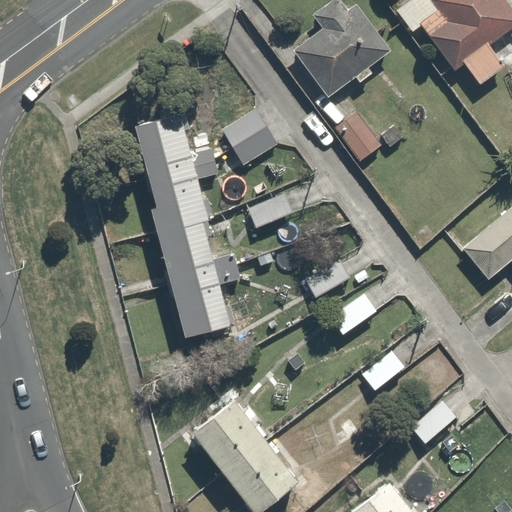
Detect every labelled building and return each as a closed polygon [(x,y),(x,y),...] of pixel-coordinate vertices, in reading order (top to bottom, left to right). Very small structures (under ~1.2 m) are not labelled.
[(338,0),(329,0),(308,16),(317,28),(289,48),(321,92),(385,45),(353,2),(345,8),(338,0)] [(497,65),(479,40),(511,16),(500,0),(435,0),(450,19),(428,34),(448,62),(459,54),(477,80),(497,65)] [(174,103),(130,113),(151,206),(147,207),(175,334),(224,323),(174,103)] [(252,107),(221,124),(240,158),(271,141),(252,107)] [(278,190),(242,206),(251,225),(287,209),(278,190)] [(511,196),(457,244),(485,277),(509,256),(511,259),(511,196)] [(302,268),(313,291),(347,274),(336,252),(302,268)] [(330,317),(338,329),(369,309),(361,297),(330,317)] [(388,349),(360,372),(373,388),(401,365),(388,349)] [(233,397),(187,433),(247,511),(251,511),(296,479),(233,397)] [(435,398),(408,419),(424,439),(450,419),(435,398)] [(407,511),(382,480),(341,511),(407,511)]
